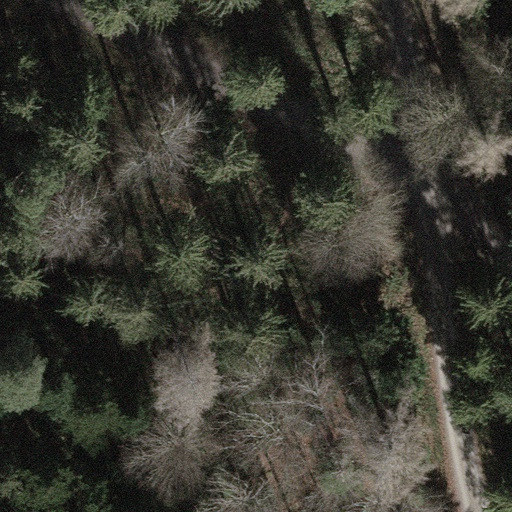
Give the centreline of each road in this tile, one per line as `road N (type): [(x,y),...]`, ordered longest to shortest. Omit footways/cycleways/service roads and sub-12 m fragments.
road 1 (track): [(429,171),(384,159),(52,0)]
road 2 (track): [(470,511),(429,171)]
road 3 (track): [(429,171),(388,0)]
road 4 (track): [(511,275),(429,171)]
